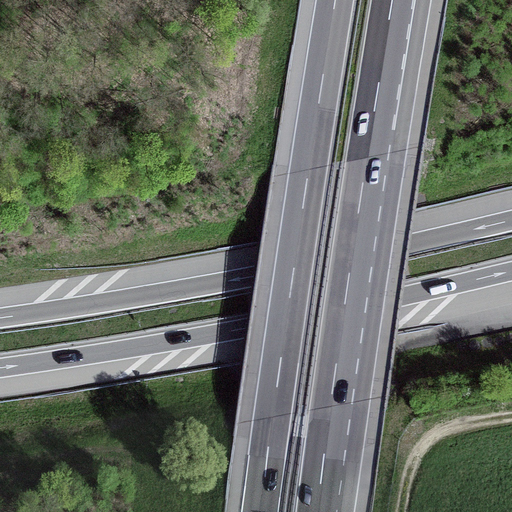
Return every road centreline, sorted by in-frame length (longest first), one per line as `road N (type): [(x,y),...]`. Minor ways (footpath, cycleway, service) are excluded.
road 1 (motorway): [(511,219),(233,279),(0,317)]
road 2 (motorway): [(0,367),(242,328),(511,270)]
road 3 (motorway): [(316,511),(392,0)]
road 4 (motorway): [(335,0),(260,511)]
road 5 (track): [(511,417),(443,430),(420,446),(401,511)]
